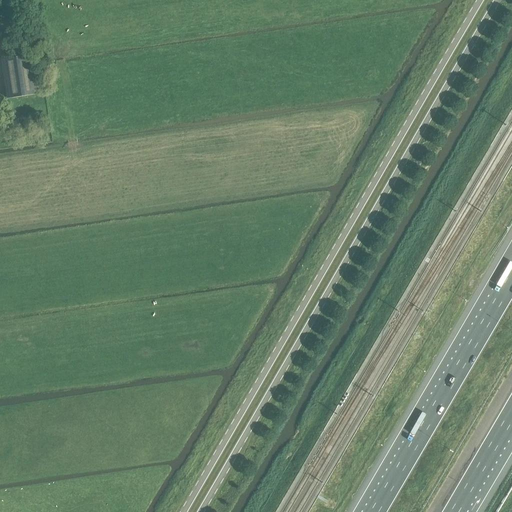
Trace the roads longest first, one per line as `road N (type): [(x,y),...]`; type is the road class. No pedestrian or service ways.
road 1 (secondary): [(201,511),(501,0)]
road 2 (secondary): [(481,0),(184,511)]
road 3 (motorway): [(511,275),(372,511)]
